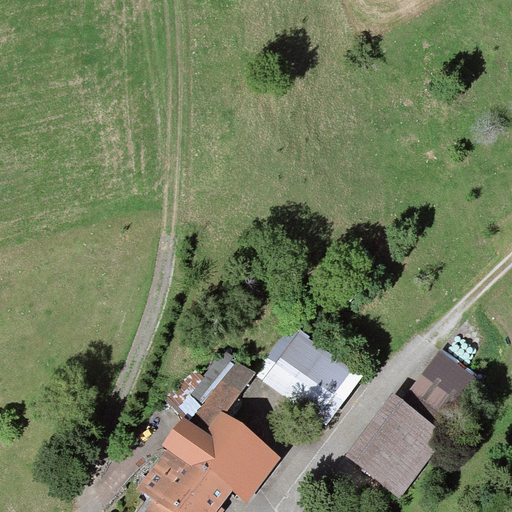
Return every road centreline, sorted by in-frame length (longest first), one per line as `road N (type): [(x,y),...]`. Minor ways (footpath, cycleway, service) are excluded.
road 1 (track): [(80,511),(143,329),(170,215),(170,0)]
road 2 (track): [(292,511),(316,461),(377,390),(511,258)]
